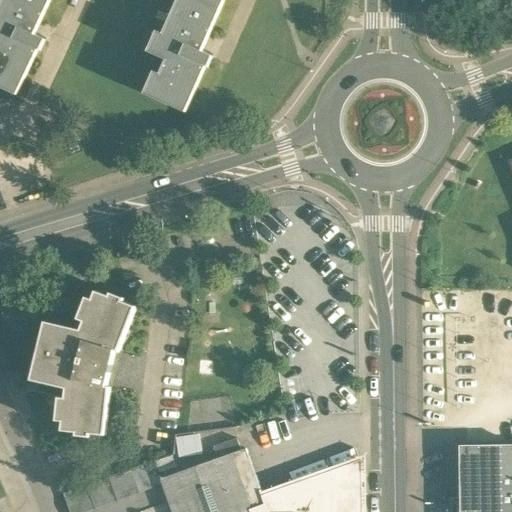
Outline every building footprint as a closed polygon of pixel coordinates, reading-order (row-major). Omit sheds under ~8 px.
[(4,0),(0,10),(0,88),(16,95),(37,51),(39,52),(44,42),(32,36),(49,0),(4,0)] [(186,0),(179,18),(172,15),(154,55),(167,61),(151,97),(184,112),(204,67),(207,68),(211,58),(200,53),(223,0),(186,0)] [(93,302),(87,300),(79,321),(85,323),(82,333),(46,324),(32,382),(67,390),(66,400),(60,399),(58,423),(64,423),(63,432),(78,434),(78,437),(90,439),(91,435),(105,436),(110,389),(107,388),(115,352),(119,353),(136,308),(123,303),(123,300),(111,295),(111,298),(97,293),(93,302)] [(230,427),(181,437),(185,456),(216,450),(213,438),(231,434),(230,427)] [(511,445),(465,446),(465,464),(464,464),(464,511),(468,511),(468,505),(511,505),(511,445)] [(161,480),(162,484),(172,511),(361,511),(361,461),(309,479),(309,493),(262,495),(246,449),(161,480)] [(172,456),(155,462),(156,465),(159,473),(176,467),(172,456)] [(145,465),(131,470),(139,494),(153,489),(153,487),(146,468),(145,465)] [(156,465),(146,468),(153,487),(162,484),(161,480),(159,473),(156,465)] [(131,470),(63,495),(69,511),(90,511),(139,494),(131,470)]
